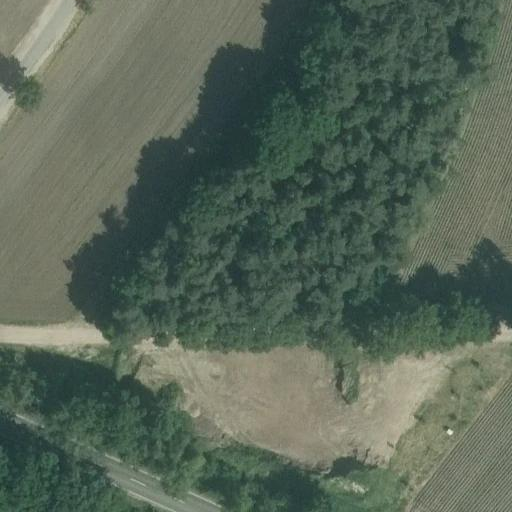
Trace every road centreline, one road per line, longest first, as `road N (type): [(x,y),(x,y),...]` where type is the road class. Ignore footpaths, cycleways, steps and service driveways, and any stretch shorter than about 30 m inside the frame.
road 1 (track): [(511,341),(277,345),(0,335)]
road 2 (tertiary): [(205,511),(0,420)]
road 3 (unclassified): [(0,104),(41,52),(67,0)]
